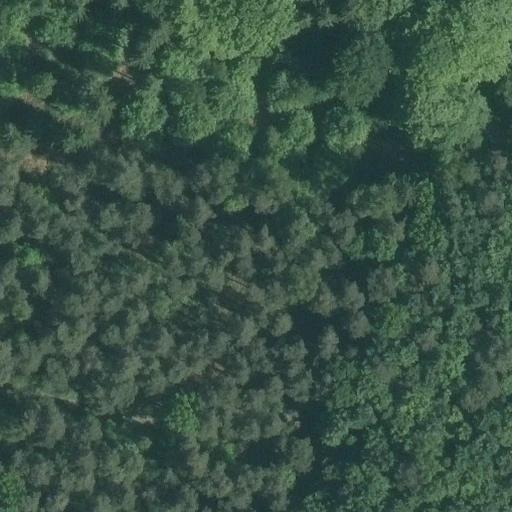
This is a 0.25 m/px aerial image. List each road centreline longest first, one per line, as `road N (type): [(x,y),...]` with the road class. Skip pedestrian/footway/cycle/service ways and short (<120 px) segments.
road 1 (unknown): [(308,495),(461,123)]
road 2 (unknown): [(461,123),(131,0)]
road 3 (unknown): [(308,495),(143,423),(0,406)]
road 4 (track): [(508,0),(461,123)]
